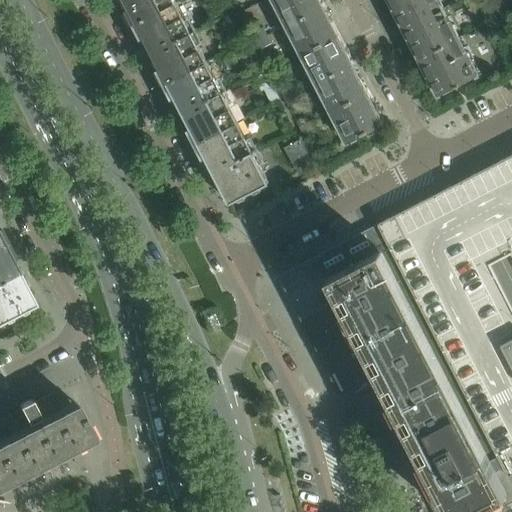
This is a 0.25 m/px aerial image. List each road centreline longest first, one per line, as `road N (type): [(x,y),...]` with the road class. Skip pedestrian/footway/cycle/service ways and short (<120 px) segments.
road 1 (primary): [(0,52),(121,304),(175,511)]
road 2 (primary): [(216,401),(168,281),(26,0)]
road 3 (residential): [(223,268),(87,0)]
road 4 (residential): [(0,160),(86,329),(0,373)]
road 5 (residential): [(223,268),(432,159)]
road 6 (residential): [(330,511),(302,417),(245,312)]
road 7 (residential): [(432,159),(350,0)]
